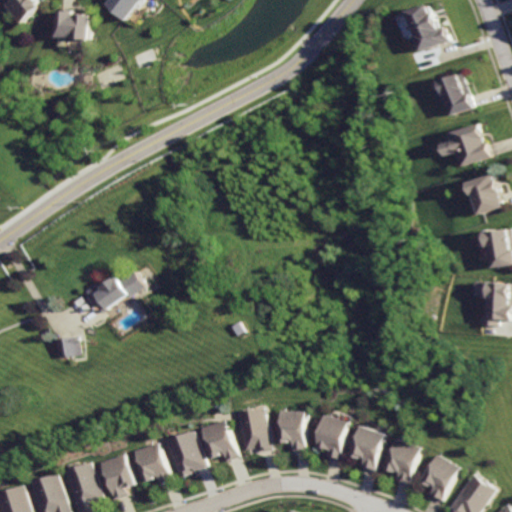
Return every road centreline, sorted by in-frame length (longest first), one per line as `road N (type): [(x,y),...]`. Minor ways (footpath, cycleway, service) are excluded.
road 1 (residential): [(302,63),(0,241)]
road 2 (residential): [(388,511),(323,487),(284,483),(178,511)]
